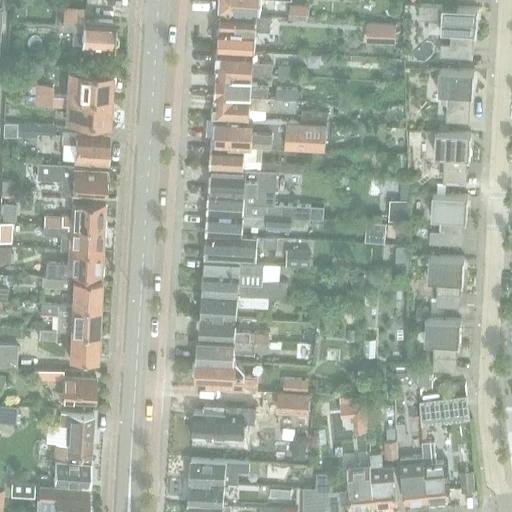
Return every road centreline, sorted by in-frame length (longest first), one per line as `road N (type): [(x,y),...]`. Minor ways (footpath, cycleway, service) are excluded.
road 1 (residential): [(506,511),(488,414),(504,0)]
road 2 (tertiary): [(131,511),(159,0)]
